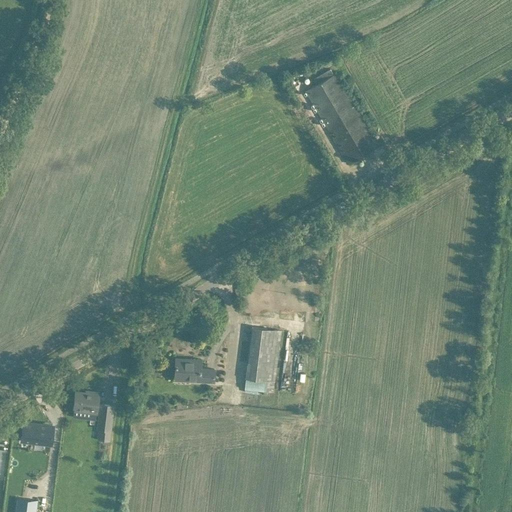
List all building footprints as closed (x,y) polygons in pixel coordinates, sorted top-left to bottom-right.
[(330,68),(313,77),(317,84),(306,90),(348,163),(378,146),(385,142),(381,135),(374,139),(335,73),(334,74),(330,68)] [(252,327),(246,378),(247,378),(245,389),(266,392),(267,380),(274,381),(281,330),(252,327)] [(176,358),(175,368),(175,380),(214,382),(214,369),(200,368),(201,359),(176,358)] [(97,404),(98,392),(90,391),(90,393),(76,392),(74,410),(75,410),(75,417),(76,410),(99,413),(99,414),(98,428),(103,429),(104,429),(103,439),(109,439),(113,405),(100,404),(100,405),(97,404)] [(51,443),(53,426),(23,422),(21,440),(51,443)] [(12,455),(11,468),(38,469),(39,457),(12,455)] [(35,511),(37,500),(18,498),(15,511),(35,511)]
